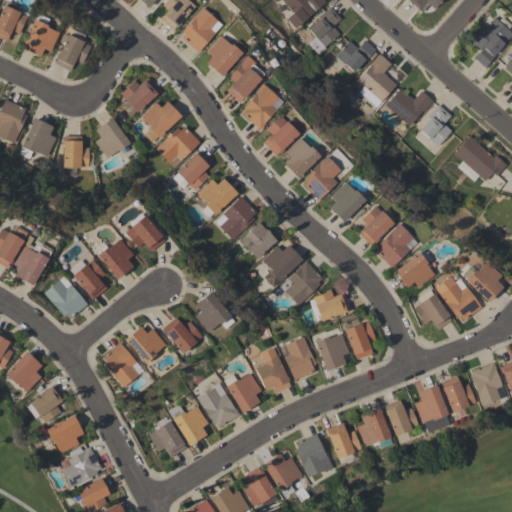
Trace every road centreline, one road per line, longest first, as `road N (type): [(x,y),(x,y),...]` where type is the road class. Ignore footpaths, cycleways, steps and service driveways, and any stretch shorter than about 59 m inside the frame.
road 1 (residential): [(98,0),(188,85),(247,171),(384,304),(411,368)]
road 2 (residential): [(148,505),(288,417),(511,323)]
road 3 (residential): [(0,307),(69,352),(151,511)]
road 4 (residential): [(359,0),(511,132)]
road 5 (residential): [(135,40),(76,103),(0,70)]
